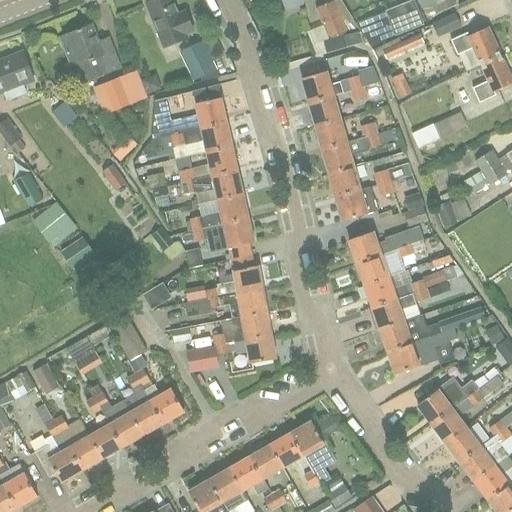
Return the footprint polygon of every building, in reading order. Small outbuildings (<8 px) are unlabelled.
[(186,9),(178,12),(172,0),(152,0),(146,3),(157,33),(164,48),(190,38),(189,35),(196,32),(186,9)] [(356,32),(343,36),(342,34),(349,32),(335,0),(334,0),(315,8),(329,39),(323,41),(326,53),(346,47),(359,43),(356,32)] [(414,0),(413,0),(386,10),(394,31),(422,20),(414,0)] [(417,0),(421,12),(447,0),(417,0)] [(455,12),(431,23),(438,37),(461,26),(455,12)] [(373,47),(380,44),(368,18),(357,23),(373,47)] [(99,41),(93,25),(61,38),(72,66),(77,64),(84,82),(121,68),(109,38),(99,41)] [(480,65),(499,55),(487,27),(469,35),(468,31),(450,39),(458,55),(472,49),(480,65)] [(420,33),(382,50),(383,53),(378,55),(380,60),(386,57),(387,60),(425,43),(420,33)] [(180,52),(194,81),(200,78),(202,82),(221,76),(214,61),(225,56),(216,35),(204,41),(203,40),(180,52)] [(286,39),(270,43),(274,60),(290,56),(286,39)] [(36,82),(24,52),(2,61),(3,66),(0,66),(0,94),(6,93),(9,101),(28,94),(25,86),(36,82)] [(499,55),(480,65),(487,81),(472,88),(479,103),(496,95),(494,90),(511,82),(499,55)] [(360,71),(361,74),(365,87),(379,83),(374,70),(373,67),(360,71)] [(357,91),(365,88),(365,87),(361,74),(347,79),(347,80),(341,82),(340,81),(330,84),(326,72),(302,79),(309,103),(333,96),(350,91),(350,90),(356,88),(357,91)] [(142,78),(148,94),(162,88),(156,73),(142,78)] [(403,75),(392,80),(401,100),(412,95),(403,75)] [(123,76),(107,82),(110,90),(102,93),(109,111),(133,102),(123,76)] [(178,96),(201,90),(198,81),(176,87),(178,96)] [(368,98),(365,88),(357,91),(356,88),(350,90),(350,91),(353,102),(368,98)] [(333,96),(309,103),(316,127),(340,120),(333,96)] [(184,131),(228,122),(222,98),(196,102),(199,116),(167,123),(168,124),(156,126),(158,137),(171,134),(171,132),(177,130),(178,135),(184,134),(184,131)] [(447,127),(472,116),(466,102),(441,113),(447,127)] [(23,138),(8,118),(0,123),(0,133),(10,147),(12,145),(19,153),(26,148),(20,140),(23,138)] [(346,144),(340,120),(316,127),(322,150),(346,144)] [(171,134),(158,137),(138,141),(145,159),(177,152),(175,146),(204,140),(206,152),(233,146),(228,122),(184,131),(184,134),(178,135),(177,130),(171,132),(171,134)] [(376,135),(378,135),(375,122),(360,126),(363,138),(369,136),(370,138),(376,136),(376,135)] [(433,123),(411,134),(418,150),(440,139),(433,123)] [(346,144),(322,150),(329,174),(353,167),(349,154),(381,145),(378,135),(376,135),(376,136),(370,138),(369,136),(363,138),(364,139),(346,144)] [(238,169),(233,146),(206,152),(211,175),(238,169)] [(511,149),(506,153),(508,157),(500,161),(492,149),(474,160),(480,170),(486,178),(490,185),(508,175),(510,178),(511,177),(511,149)] [(444,170),(462,160),(456,150),(438,160),(444,170)] [(411,175),(408,163),(398,166),(402,178),(411,175)] [(126,183),(113,164),(102,171),(116,190),(126,183)] [(195,179),(192,167),(178,170),(180,180),(187,179),(188,183),(194,182),(194,180),(195,179)] [(359,189),(353,167),(329,174),(336,198),(371,188),(370,186),(359,189)] [(187,179),(180,180),(183,195),(196,192),(197,193),(214,189),(216,200),(243,194),(238,169),(211,175),(195,179),(194,180),(194,182),(188,183),(187,179)] [(384,186),(392,183),(388,169),(373,173),(377,185),(383,183),(384,186)] [(469,188),(486,178),(480,170),(464,180),(469,188)] [(44,198),(28,171),(13,180),(28,207),(44,198)] [(149,189),(166,185),(163,172),(146,176),(149,189)] [(395,192),(392,183),(384,186),(383,183),(377,185),(380,196),(395,192)] [(152,189),(156,206),(170,203),(166,186),(152,189)] [(378,210),(371,188),(336,198),(343,222),(366,215),(366,214),(378,210)] [(190,220),(185,221),(186,226),(188,231),(190,230),(192,229),(198,228),(199,230),(202,230),(205,229),(205,227),(227,223),(237,221),(248,219),(246,207),(243,194),(230,197),(216,200),(219,211),(204,215),(189,219),(190,220)] [(409,210),(423,205),(420,199),(407,204),(409,210)] [(436,206),(443,228),(458,223),(451,201),(436,206)] [(57,202),(33,221),(49,242),(56,237),(60,242),(78,228),(57,202)] [(423,205),(403,213),(408,227),(428,220),(423,205)] [(192,229),(195,242),(201,240),(208,239),(209,245),(210,252),(219,249),(228,247),(229,253),(231,259),(242,257),(253,255),(250,243),(253,243),(251,231),(248,219),(227,223),(205,227),(205,229),(199,230),(198,228),(192,229)] [(174,243),(161,226),(150,235),(163,252),(174,243)] [(373,232),(348,240),(356,263),(381,255),(398,249),(412,244),(423,240),(419,226),(384,238),(385,241),(377,244),(373,232)] [(83,236),(61,251),(73,269),(95,255),(83,236)] [(412,244),(398,249),(401,258),(415,253),(412,244)] [(233,271),(235,281),(217,284),(217,287),(205,290),(206,299),(263,289),(258,266),(255,267),(253,255),(231,259),(233,271)] [(381,255),(356,263),(364,286),(388,277),(381,255)] [(392,289),(388,277),(364,286),(371,307),(427,288),(427,287),(464,274),(457,265),(423,277),(423,279),(392,289)] [(160,301),(180,288),(171,273),(150,285),(160,301)] [(108,274),(88,288),(99,303),(120,290),(108,274)] [(371,307),(379,330),(404,322),(400,311),(417,305),(416,302),(441,293),(438,284),(427,288),(371,307)] [(197,301),(206,299),(205,290),(204,287),(195,289),(197,301)] [(263,289),(206,299),(197,301),(188,303),(185,303),(187,317),(211,313),(210,309),(230,305),(232,319),(268,313),(263,289)] [(188,303),(197,301),(195,289),(185,290),(188,303)] [(481,308),(458,316),(461,325),(484,317),(481,308)] [(272,336),(268,313),(232,319),(223,321),(226,332),(215,334),(217,345),(227,343),(247,340),(272,336)] [(379,330),(386,351),(414,341),(421,339),(427,337),(442,332),(439,324),(427,328),(423,315),(404,322),(379,330)] [(129,362),(146,352),(126,317),(108,327),(129,362)] [(505,337),(500,327),(498,324),(490,328),(497,341),(505,337)] [(173,340),(173,342),(191,339),(188,327),(171,330),(173,340)] [(386,351),(395,375),(429,363),(424,349),(457,338),(453,327),(442,332),(427,337),(421,339),(414,341),(386,351)] [(217,345),(218,355),(236,351),(236,354),(249,352),(251,364),(277,359),(272,336),(217,345)] [(74,362),(94,350),(87,337),(66,349),(74,362)] [(190,373),(218,368),(214,347),(186,352),(190,373)] [(511,347),(502,355),(509,365),(511,362),(511,347)] [(59,384),(46,362),(33,369),(46,392),(59,384)] [(143,368),(134,373),(142,387),(151,382),(143,368)] [(93,396),(101,409),(110,404),(90,369),(81,374),(94,396),(93,396)] [(26,370),(17,376),(23,385),(27,392),(36,387),(26,370)] [(142,387),(134,373),(126,378),(134,391),(142,387)] [(23,385),(17,376),(4,383),(10,393),(23,385)] [(498,376),(466,399),(459,404),(431,425),(445,443),(466,428),(458,417),(503,383),(498,376)] [(417,406),(431,425),(459,404),(466,399),(479,389),(473,380),(462,388),(454,378),(417,406)] [(0,385),(0,398),(10,393),(4,383),(0,385)] [(150,402),(163,424),(184,413),(171,390),(161,396),(154,384),(144,390),(151,402),(150,402)] [(144,390),(142,387),(134,391),(137,396),(124,403),(130,413),(143,436),(163,424),(150,402),(151,402),(144,390)] [(101,409),(93,396),(85,401),(93,414),(101,409)] [(0,430),(11,424),(0,405),(0,430)] [(506,427),(507,428),(511,424),(511,409),(488,429),(494,436),(506,427)] [(130,413),(110,425),(123,448),(143,436),(130,413)] [(52,420),(60,432),(69,427),(62,414),(52,420)] [(60,432),(52,420),(45,424),(52,437),(60,432)] [(311,421),(290,433),(304,456),(312,470),(319,482),(319,484),(328,478),(320,465),(313,469),(310,464),(329,453),(311,421)] [(123,448),(110,425),(89,437),(102,459),(123,448)] [(511,434),(507,428),(506,427),(494,436),(480,447),(459,462),(473,480),(508,454),(500,444),(511,434)] [(466,428),(445,443),(459,462),(480,447),(466,428)] [(283,467),(304,456),(290,433),(270,444),(283,467)] [(102,459),(89,437),(69,448),(82,471),(102,459)] [(82,471),(69,448),(55,456),(48,444),(35,452),(49,478),(56,474),(61,483),(82,471)] [(283,467),(270,444),(251,455),(264,478),(283,467)] [(251,455),(229,468),(243,491),(253,485),(258,494),(269,487),(264,478),(251,455)] [(494,466),(473,480),(487,499),(511,480),(511,461),(507,455),(494,466)] [(3,462),(0,457),(0,477),(17,508),(37,497),(24,473),(18,464),(10,468),(6,461),(3,462)] [(229,468),(209,480),(227,511),(239,511),(236,507),(248,500),(243,491),(229,468)] [(319,482),(312,470),(303,475),(310,487),(319,482)] [(0,511),(10,511),(17,508),(0,477),(0,511)] [(324,489),(335,507),(352,497),(341,478),(324,489)] [(227,511),(209,480),(187,492),(198,511),(227,511)] [(511,480),(487,499),(496,511),(509,511),(511,510),(511,480)] [(360,497),(367,511),(385,511),(393,509),(382,487),(360,497)] [(272,492),(279,506),(287,501),(280,488),(272,492)] [(262,498),(270,511),(279,506),(272,492),(262,498)] [(309,511),(332,511),(335,510),(328,499),(309,511)]
